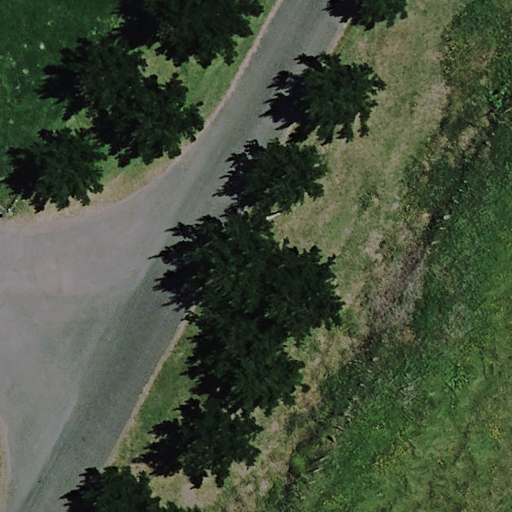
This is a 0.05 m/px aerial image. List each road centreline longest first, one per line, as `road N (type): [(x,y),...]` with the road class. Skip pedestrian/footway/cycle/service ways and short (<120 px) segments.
road 1 (unknown): [(316,0),(106,392)]
road 2 (unknown): [(106,392),(40,511)]
road 3 (unknown): [(106,392),(0,315)]
